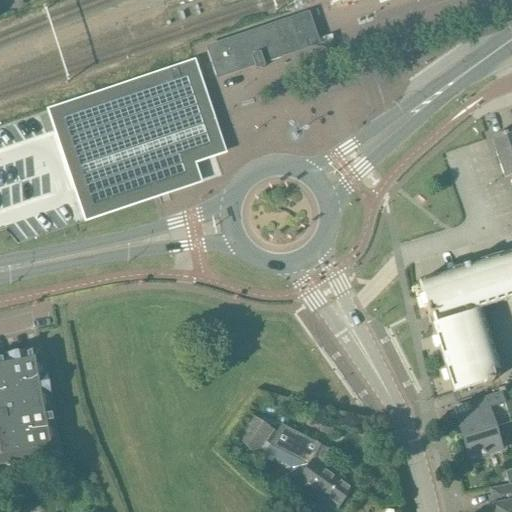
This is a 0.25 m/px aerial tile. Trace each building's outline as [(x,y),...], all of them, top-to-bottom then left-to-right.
[(300,48),(292,24),(246,40),(207,53),(215,76),(253,64),(256,71),(265,68),(262,60),(300,48)] [(0,232),(6,231),(17,245),(85,222),(153,200),(164,196),(193,186),(201,183),(222,176),(216,159),(226,155),(214,122),(194,62),(47,112),(0,127),(0,232)] [(511,132),(492,139),(505,179),(511,177),(511,181),(511,132)] [(456,271),(418,283),(426,308),(425,308),(427,315),(428,316),(428,317),(429,317),(430,317),(432,316),(435,325),(432,326),(435,338),(453,394),(485,384),(486,384),(493,382),(494,382),(494,381),(494,380),(493,374),(470,304),(511,291),(511,253),(475,265),(456,271)] [(40,351),(0,358),(0,465),(58,454),(48,396),(50,396),(46,376),(44,377),(40,351)] [(503,404),(500,393),(469,402),(472,413),(458,418),(471,459),(501,450),(494,428),(509,423),(503,404)] [(253,419),(250,416),(237,434),(241,437),(237,442),(238,443),(234,449),(244,456),(248,450),(256,455),(272,430),(253,418),(253,419)] [(328,451),(281,426),(270,447),(307,466),(295,483),(336,511),(354,487),(321,464),(328,451)] [(511,511),(511,486),(491,490),(493,506),(492,506),(492,511),(511,511)]
